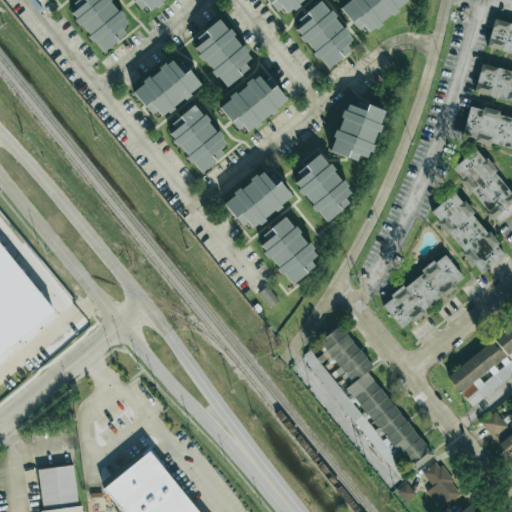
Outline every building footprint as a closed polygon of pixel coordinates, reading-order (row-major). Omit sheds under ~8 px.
[(102,53),(125,34),(121,28),(127,23),(108,0),(78,0),(67,10),(102,53)] [(133,0),(146,15),(164,0),(133,0)] [(268,0),(282,17),(304,0),(268,0)] [(350,50),(346,45),(352,40),(321,0),(297,19),(301,25),(295,30),(326,70),(350,50)] [(347,0),(340,6),(365,36),(407,1),(406,0),(347,0)] [(225,87),(254,60),(218,19),(204,31),(208,36),(192,49),(225,87)] [(511,23),(493,19),(486,47),(511,54),(511,23)] [(201,85),(188,70),(182,74),(170,60),(133,90),(157,120),(201,85)] [(473,93),(511,102),(511,72),(481,64),(473,93)] [(219,105),(243,136),(287,101),(267,76),(262,80),(257,74),(219,105)] [(329,152),(356,161),(358,156),(368,159),(384,111),(366,105),(364,111),(345,104),(329,152)] [(199,172),(229,147),(194,106),(164,130),(199,172)] [(511,117),(498,114),(498,111),(483,107),(482,110),(468,107),(462,139),(511,149),(511,117)] [(452,167),(496,225),(511,212),(511,194),(477,148),(452,167)] [(324,221),(354,197),(320,155),(290,179),(324,221)] [(223,202),(247,232),(291,197),(279,182),(273,186),(262,171),(223,202)] [(431,211),(479,275),(504,256),(456,192),(431,211)] [(290,284),(319,259),(284,216),(261,236),(265,241),(258,246),(290,284)] [(0,356),(52,317),(0,248),(0,356)] [(399,329),(464,281),(445,255),(380,303),(399,329)] [(269,308),(278,301),(267,286),(258,293),(269,308)] [(511,322),(445,373),(468,405),(511,371),(511,322)] [(432,456),(367,371),(372,368),(340,325),(319,341),(351,384),(341,391),(310,350),(303,355),(395,477),(407,468),(410,473),(432,456)] [(479,423),(507,461),(511,457),(511,425),(508,429),(495,411),(479,423)] [(104,486),(123,511),(198,511),(152,450),(104,486)] [(437,461),(422,472),(446,505),(461,494),(437,461)] [(37,470),(41,511),(82,511),(77,465),(37,470)] [(406,501),(415,494),(406,483),(397,491),(406,501)] [(476,511),(470,503),(459,511),(476,511)]
